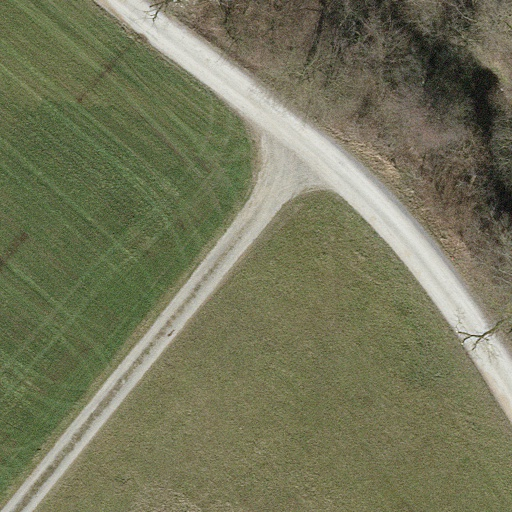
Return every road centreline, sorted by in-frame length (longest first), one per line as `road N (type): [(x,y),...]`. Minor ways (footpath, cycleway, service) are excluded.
road 1 (track): [(511,394),(414,236),(125,0)]
road 2 (track): [(15,511),(313,151)]
